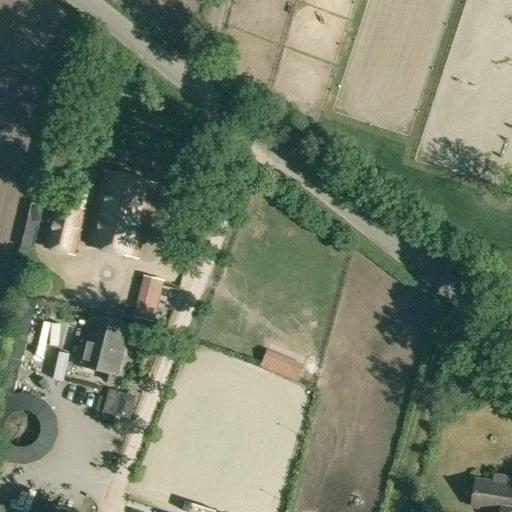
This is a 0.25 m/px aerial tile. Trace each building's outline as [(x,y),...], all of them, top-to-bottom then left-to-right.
[(102,173),(85,243),(137,256),(154,185),(102,173)] [(75,255),(87,206),(55,199),(44,248),(75,255)] [(161,283),(143,278),(132,320),(151,325),(161,283)] [(113,384),(115,375),(117,376),(131,325),(91,315),(78,366),(105,373),(102,381),(113,384)] [(110,389),(103,412),(114,415),(130,419),(137,397),(121,392),(110,389)] [(502,511),(501,511),(511,511),(511,478),(502,477),(501,484),(476,480),(472,507),(502,511)]
